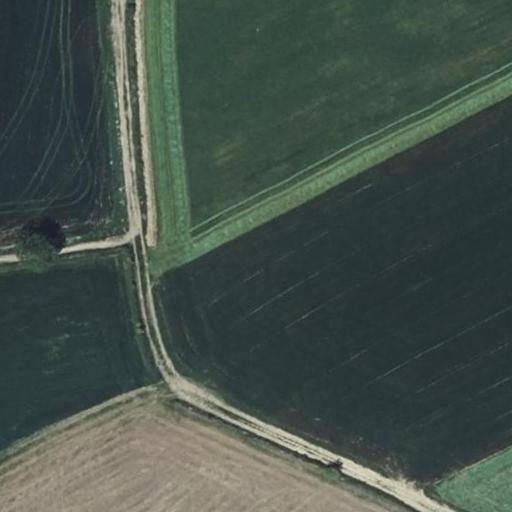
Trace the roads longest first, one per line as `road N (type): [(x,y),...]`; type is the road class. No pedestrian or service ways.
road 1 (track): [(132,239),(174,381),(210,407),(439,511)]
road 2 (track): [(121,0),(132,239)]
